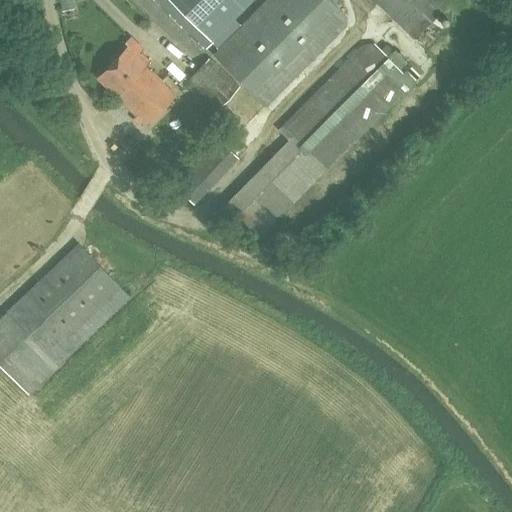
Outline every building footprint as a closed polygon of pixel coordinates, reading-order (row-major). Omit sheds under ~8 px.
[(70,0),(57,0),(60,12),(73,9),(70,0)] [(217,50),(240,27),(233,20),(252,0),(155,0),(204,48),(210,43),(217,50)] [(266,106),(346,25),(346,16),(330,0),(266,0),(213,55),(218,59),(266,106)] [(373,0),(414,40),(449,3),(445,0),(373,0)] [(250,247),(413,82),(369,38),(277,129),(288,140),(216,212),(250,247)] [(146,125),(176,93),(147,65),(150,61),(130,42),(96,77),(146,125)] [(217,110),(239,87),(209,58),(186,81),(217,110)] [(193,204),(238,157),(214,134),(169,180),(193,204)] [(0,270),(25,246),(0,220),(0,270)] [(0,365),(28,394),(58,365),(130,297),(78,243),(5,312),(0,316),(0,365)]
